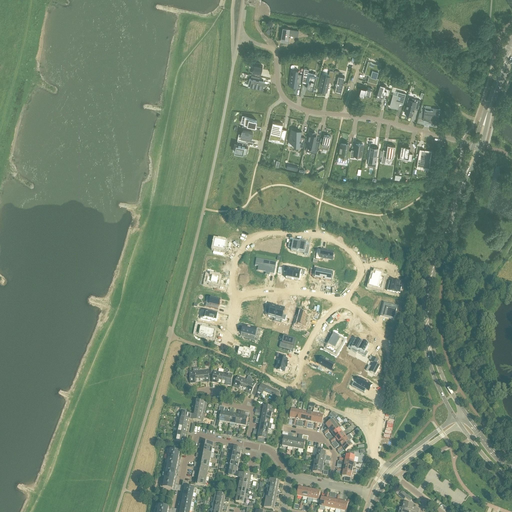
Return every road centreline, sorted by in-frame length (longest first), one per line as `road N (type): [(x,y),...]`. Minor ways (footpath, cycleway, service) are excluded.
road 1 (residential): [(476,145),(313,112),(284,98)]
road 2 (tertiary): [(427,327),(435,261),(476,145)]
road 3 (residential): [(234,294),(235,256),(250,239),(276,230),(336,241),(363,269)]
road 4 (residential): [(340,303),(386,348),(376,446),(366,452)]
road 5 (track): [(30,0),(0,128)]
road 6 (residential): [(174,511),(196,435),(247,445)]
